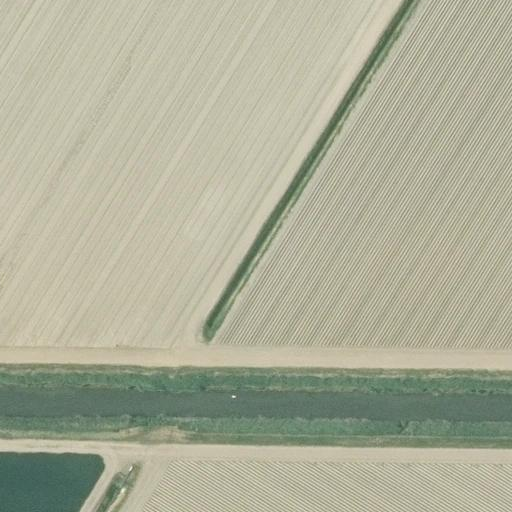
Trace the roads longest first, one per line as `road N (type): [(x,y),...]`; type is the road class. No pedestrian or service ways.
road 1 (track): [(511,367),(0,359)]
road 2 (track): [(511,459),(0,456)]
